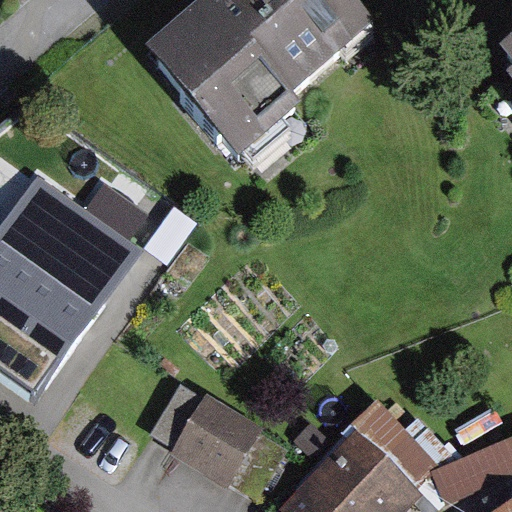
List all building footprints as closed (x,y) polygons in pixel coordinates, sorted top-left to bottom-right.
[(284,88),(362,27),(340,0),(217,0),(148,54),(231,160),(241,152),(256,172),(299,138),(282,116),(297,105),(284,88)] [(511,62),(501,71),(511,83),(511,89),(507,94),(511,99),(511,62)] [(0,229),(0,386),(28,406),(141,244),(40,173),(0,229)] [(169,462),(224,496),(261,435),(206,401),(169,462)] [(273,509),(276,511),(411,511),(431,492),(421,483),(457,446),(447,437),(440,444),(417,422),(406,434),(376,405),(273,509)] [(483,511),(511,511),(511,492),(481,506),(483,511)]
